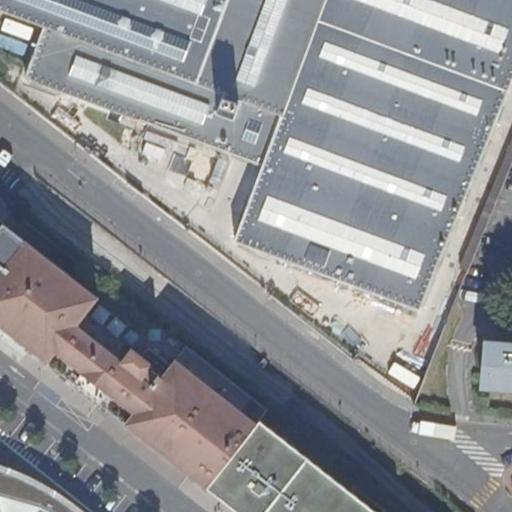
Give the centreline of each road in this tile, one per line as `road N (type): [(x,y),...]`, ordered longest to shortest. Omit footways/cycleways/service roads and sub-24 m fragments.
road 1 (residential): [(25,144),(414,438)]
road 2 (residential): [(181,511),(0,368)]
